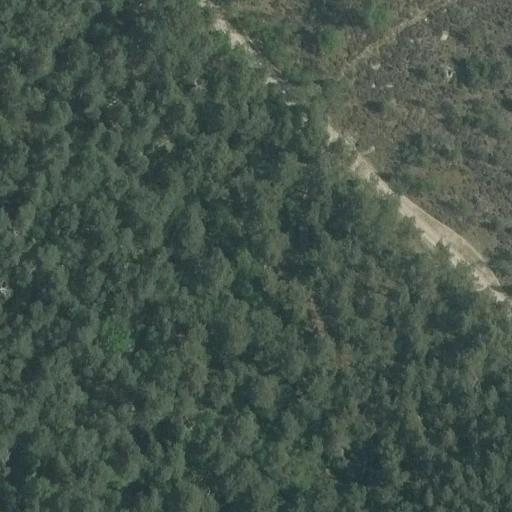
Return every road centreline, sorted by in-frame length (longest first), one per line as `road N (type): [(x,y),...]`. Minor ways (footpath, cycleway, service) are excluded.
road 1 (track): [(339,511),(372,414),(368,395),(321,329),(304,262),(306,206),(334,147)]
road 2 (track): [(511,316),(298,108)]
road 3 (track): [(298,108),(199,0)]
